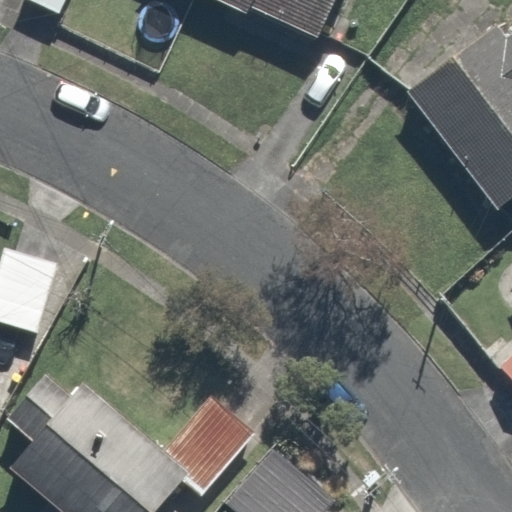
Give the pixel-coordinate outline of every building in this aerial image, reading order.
[(58,0),(17,0),(53,14),(58,0)] [(337,0),(211,0),(318,46),(337,0)] [(511,6),(393,87),(476,208),(511,183),(511,6)] [(41,257),(0,245),(0,315),(23,322),(41,257)] [(511,275),(502,284),(511,295),(511,337),(490,357),(511,382),(511,275)] [(203,400),(159,454),(50,365),(0,426),(0,428),(24,447),(0,475),(0,478),(41,511),(145,511),(176,475),(210,503),(257,444),(203,400)]
